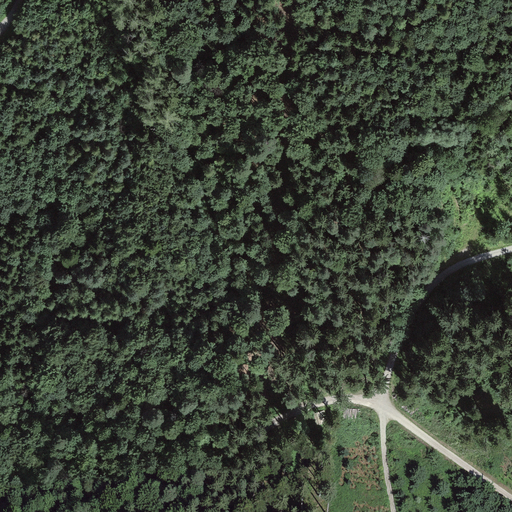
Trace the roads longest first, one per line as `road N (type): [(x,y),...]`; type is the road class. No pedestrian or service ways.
road 1 (track): [(511,498),(384,408),(336,397),(276,416),(226,452),(189,511)]
road 2 (track): [(511,249),(449,271),(410,309),(385,365),(391,511)]
